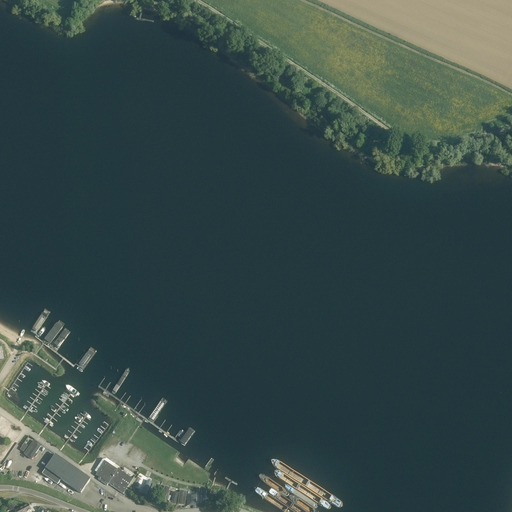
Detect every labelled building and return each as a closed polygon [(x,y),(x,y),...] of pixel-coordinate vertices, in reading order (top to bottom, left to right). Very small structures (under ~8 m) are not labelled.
[(45,309),(30,332),(35,335),(50,312),(45,309)] [(51,348),(56,352),(71,331),(65,327),(51,348)] [(75,333),(59,354),(65,358),(81,337),(75,333)] [(69,362),(74,365),(87,347),(83,343),(69,362)] [(90,346),(74,366),(81,372),(97,352),(90,346)] [(95,391),(113,364),(107,360),(88,387),(95,391)] [(114,367),(100,386),(104,389),(117,369),(114,367)] [(128,367),(110,393),(115,396),(132,370),(128,367)] [(106,390),(109,392),(121,375),(118,373),(106,390)] [(146,393),(134,409),(139,413),(151,397),(146,393)] [(162,398),(147,419),(152,422),(167,401),(162,398)] [(166,404),(153,423),(157,425),(170,406),(166,404)] [(14,422),(0,413),(0,431),(6,435),(14,422)] [(191,425),(178,443),(184,447),(196,429),(191,425)] [(6,437),(11,440),(17,432),(12,429),(6,437)] [(0,454),(2,455),(8,446),(2,442),(0,445),(0,454)] [(36,454),(41,446),(37,443),(33,448),(30,446),(24,454),(27,456),(31,460),(34,457),(35,458),(37,455),(36,454)] [(57,484),(61,479),(81,493),(90,479),(55,455),(46,469),(42,474),(57,484)] [(108,484),(123,494),(126,489),(133,480),(125,475),(127,472),(123,469),(122,471),(118,469),(117,470),(105,462),(96,475),(99,477),(98,479),(107,486),(108,484)] [(147,495),(152,483),(148,481),(145,490),(144,489),(144,491),(140,490),(140,492),(147,495)] [(164,500),(169,490),(164,488),(162,492),(160,491),(157,497),(164,500)] [(174,491),(170,503),(176,504),(179,492),(174,491)] [(185,505),(187,492),(180,491),(178,504),(185,505)] [(196,506),(196,495),(187,495),(187,506),(196,506)]
